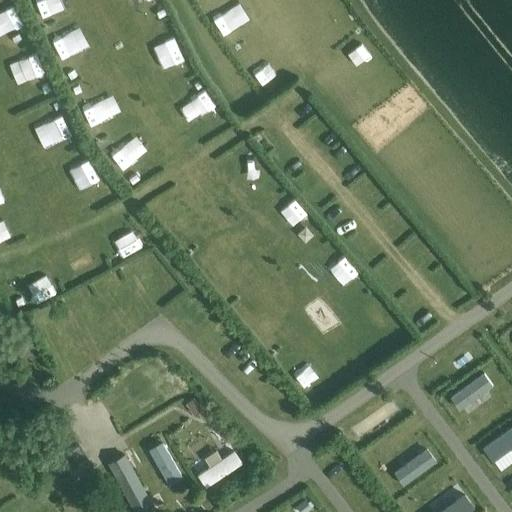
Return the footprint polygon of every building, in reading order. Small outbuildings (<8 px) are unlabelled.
[(178,382),(170,387),(176,397),(184,392),(178,382)] [(195,398),(186,404),(194,416),(202,410),(195,398)] [(47,478),(85,458),(76,441),(38,461),(47,478)] [(108,463),(135,511),(151,511),(155,510),(125,454),(108,463)] [(206,495),(200,499),(208,508),(213,504),(206,495)]
